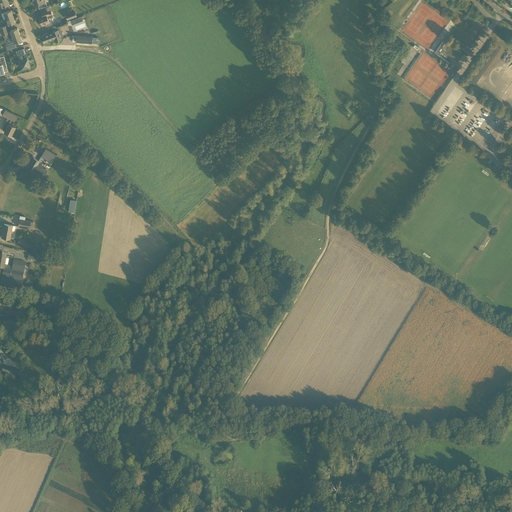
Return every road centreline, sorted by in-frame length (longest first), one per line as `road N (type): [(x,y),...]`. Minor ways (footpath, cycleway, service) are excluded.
road 1 (track): [(359,0),(376,88),(372,124),(334,195),(317,263),(231,404),(228,441)]
road 2 (track): [(282,136),(220,178),(106,51),(36,50)]
